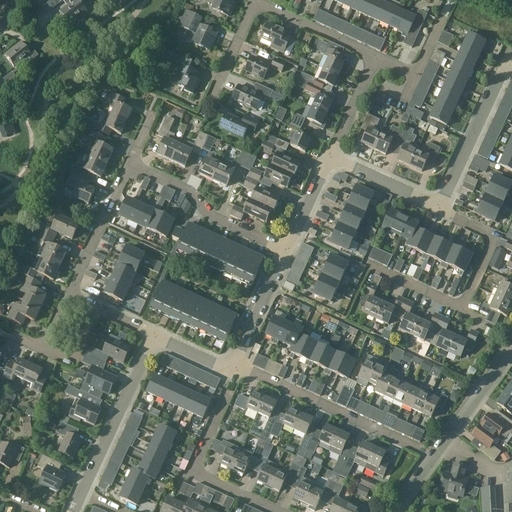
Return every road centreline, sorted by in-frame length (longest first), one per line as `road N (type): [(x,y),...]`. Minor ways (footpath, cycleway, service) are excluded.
road 1 (residential): [(207,107),(257,2),(377,57)]
road 2 (residential): [(368,263),(461,308),(494,237),(439,207)]
road 3 (residential): [(417,450),(236,365)]
road 4 (unclassified): [(393,511),(511,350)]
road 5 (residential): [(73,511),(154,336)]
road 6 (residential): [(283,511),(192,470),(227,389)]
road 7 (residential): [(286,251),(209,216),(189,192),(129,164)]
road 8 (residential): [(439,207),(511,65)]
road 9 (residential): [(68,295),(129,164)]
road 10 (residential): [(236,365),(286,251)]
road 11 (residential): [(329,157),(439,207)]
